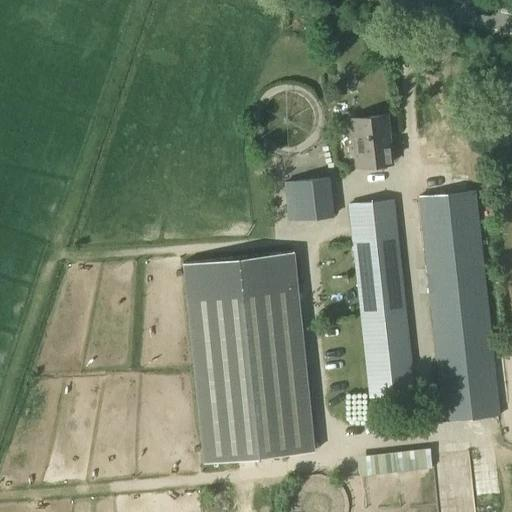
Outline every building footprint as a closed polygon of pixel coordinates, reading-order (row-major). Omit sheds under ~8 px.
[(385,113),(350,118),(356,167),(391,163),(385,113)] [(329,177),(283,181),(287,221),(333,216),(329,177)] [(475,189),(417,195),(439,389),(496,382),(475,189)] [(350,203),(352,220),(371,397),(414,393),(393,199),(352,203),(350,203)] [(312,452),(292,251),(182,263),(203,463),(312,452)] [(496,382),(439,389),(442,419),(500,414),(496,382)] [(350,440),(351,461),(424,458),(424,437),(350,440)]
